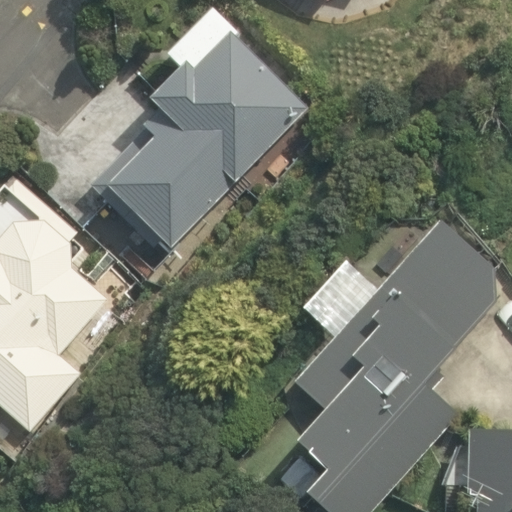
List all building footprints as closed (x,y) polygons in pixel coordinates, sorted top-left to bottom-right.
[(310,0),(354,24),(367,0),(310,0)] [(315,110),(226,22),(176,72),(186,82),(157,112),(182,137),(118,202),(171,254),(315,110)] [(98,259),(10,176),(0,187),(0,412),(27,438),(94,367),(79,354),(120,309),(83,274),(98,259)] [(511,278),(449,225),(306,392),(341,422),(309,458),(339,483),(314,511),(392,511),(469,423),(443,400),(477,360),(502,381),(511,368),(511,329),(494,314),(511,293),(511,278)] [(511,511),(511,450),(483,449),(480,511),(511,511)]
